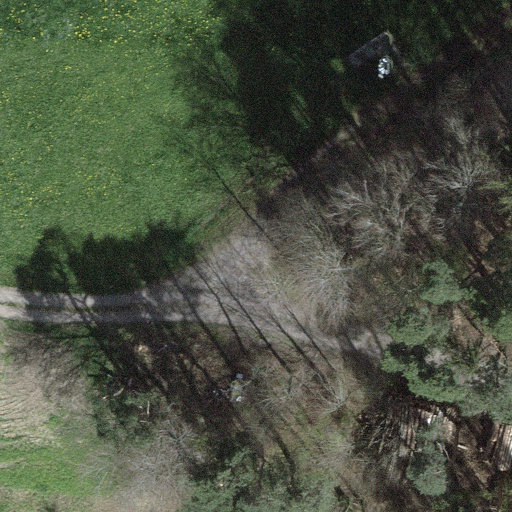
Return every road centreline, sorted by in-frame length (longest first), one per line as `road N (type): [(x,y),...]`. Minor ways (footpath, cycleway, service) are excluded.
road 1 (track): [(511,365),(437,339),(252,304),(84,312),(0,303)]
road 2 (track): [(252,304),(340,166),(511,22)]
road 3 (track): [(393,121),(426,109),(511,105)]
